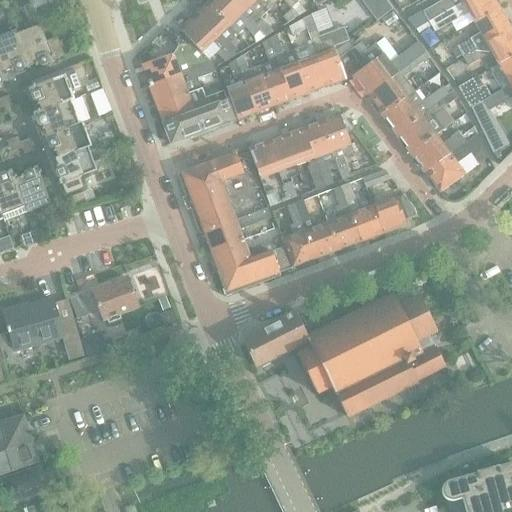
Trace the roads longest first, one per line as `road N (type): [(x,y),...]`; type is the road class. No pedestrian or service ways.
road 1 (residential): [(210,315),(450,232),(511,180)]
road 2 (residential): [(170,218),(91,0)]
road 3 (residential): [(210,315),(302,511)]
road 4 (residential): [(0,269),(170,218)]
